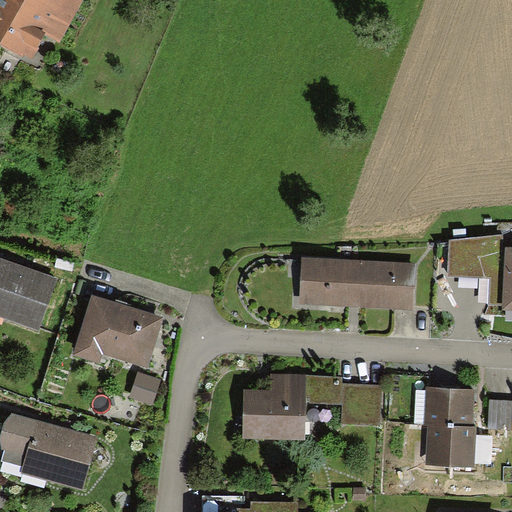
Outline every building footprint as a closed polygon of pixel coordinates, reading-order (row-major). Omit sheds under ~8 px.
[(0,0),(0,47),(32,65),(46,39),(61,47),(86,0),(0,0)] [(503,307),(505,254),(503,254),(504,237),(449,243),(447,280),(489,282),(488,307),(503,307)] [(511,251),(505,252),(505,254),(503,307),(502,314),(511,314),(511,251)] [(58,281),(0,260),(0,319),(40,333),(58,281)] [(416,266),(302,261),(300,307),(414,312),(416,266)] [(163,321),(91,299),(73,359),(101,368),(104,358),(148,372),(163,321)] [(161,382),(137,374),(129,400),(153,408),(161,382)] [(271,394),(245,393),(243,442),(306,445),(308,406),(342,408),(343,386),(344,380),(271,377),(271,394)] [(382,388),(343,386),(342,408),(342,426),(381,427),(382,388)] [(476,393),(427,390),(425,427),(430,428),(427,467),(475,470),(478,431),(474,431),(476,393)] [(511,430),(511,401),(490,400),(488,430),(511,430)] [(98,440),(12,417),(3,430),(0,440),(0,452),(4,453),(1,464),(22,469),(20,477),(84,493),(98,440)]
